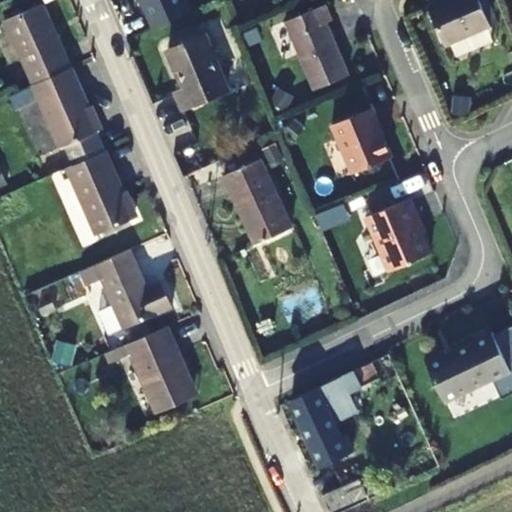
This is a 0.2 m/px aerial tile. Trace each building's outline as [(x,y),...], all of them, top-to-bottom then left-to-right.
[(36,82),(77,64),(47,0),(43,0),(6,17),(36,82)] [(139,0),(151,27),(189,11),(183,0),(139,0)] [(490,25),(479,0),(438,0),(427,5),(444,45),(490,25)] [(332,20),(325,5),(285,22),(314,89),(349,74),(327,22),(332,20)] [(202,23),(212,51),(230,44),(220,16),(202,23)] [(492,28),(448,44),(453,59),(497,43),(492,28)] [(228,89),(205,34),(168,50),(185,89),(176,93),(182,110),(228,89)] [(70,142),(79,162),(113,147),(77,64),(36,82),(65,144),(70,142)] [(377,124),(372,111),(331,129),(351,174),(390,158),(375,126),(377,124)] [(143,213),(113,147),(79,162),(70,166),(102,231),(143,213)] [(292,228),(259,159),(223,176),(255,245),(292,228)] [(0,219),(29,212),(24,190),(0,195),(0,219)] [(420,223),(410,199),(364,219),(388,272),(430,254),(417,225),(420,223)] [(135,248),(79,273),(88,291),(107,283),(116,304),(102,310),(112,333),(126,327),(178,304),(168,281),(152,288),(135,248)] [(189,352),(176,324),(117,350),(124,364),(135,358),(161,415),(199,398),(180,356),(189,352)] [(444,403),(509,370),(490,332),(445,355),(443,350),(423,360),(444,403)] [(378,378),(373,365),(357,372),(356,371),(292,401),(321,466),(353,451),(346,436),(341,438),(325,405),(362,388),(362,386),(378,378)] [(366,495),(360,479),(323,495),(330,511),(366,495)]
